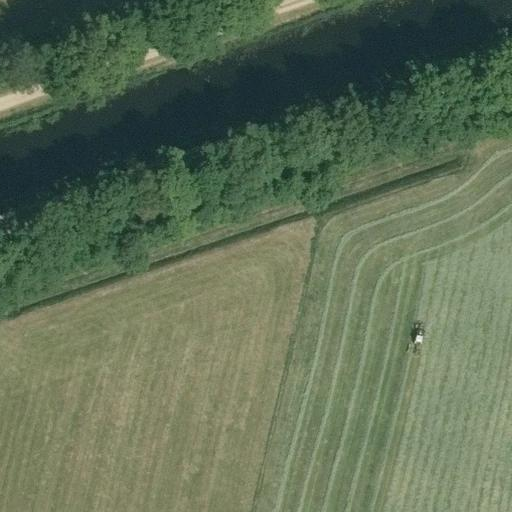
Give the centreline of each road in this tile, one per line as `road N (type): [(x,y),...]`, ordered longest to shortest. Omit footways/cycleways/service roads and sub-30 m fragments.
road 1 (track): [(0,236),(511,66)]
road 2 (track): [(284,0),(0,95)]
